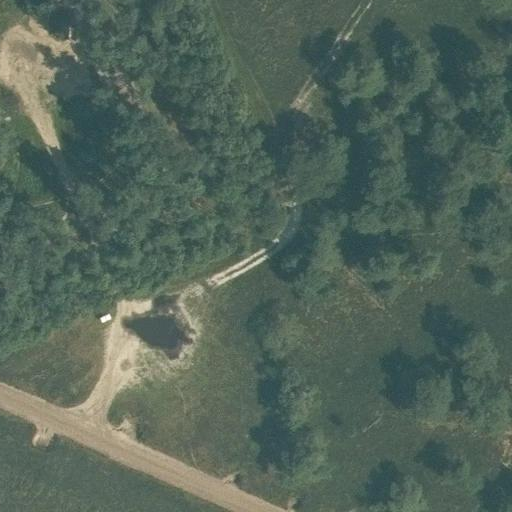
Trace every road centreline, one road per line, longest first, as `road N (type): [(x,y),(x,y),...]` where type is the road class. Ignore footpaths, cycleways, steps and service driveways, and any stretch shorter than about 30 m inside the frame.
road 1 (track): [(119,345),(253,253),(281,220),(194,0)]
road 2 (track): [(83,432),(114,373),(125,315),(50,132)]
road 3 (track): [(0,396),(261,511)]
road 4 (track): [(339,0),(245,127)]
